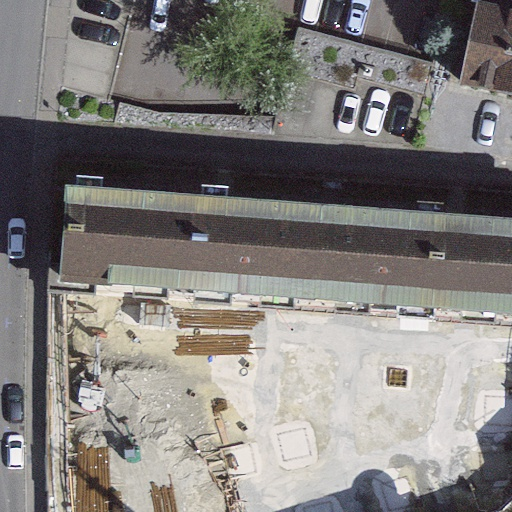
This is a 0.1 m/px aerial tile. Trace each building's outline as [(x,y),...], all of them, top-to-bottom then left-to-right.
[(511,10),(483,5),(466,90),(511,101),(511,10)] [(68,190),(58,302),(199,314),(208,203),(68,190)] [(345,215),(208,203),(199,314),(338,323),(345,215)] [(480,224),(345,215),(338,323),(472,333),(480,224)] [(511,226),(480,224),(472,333),(511,335),(511,226)]
